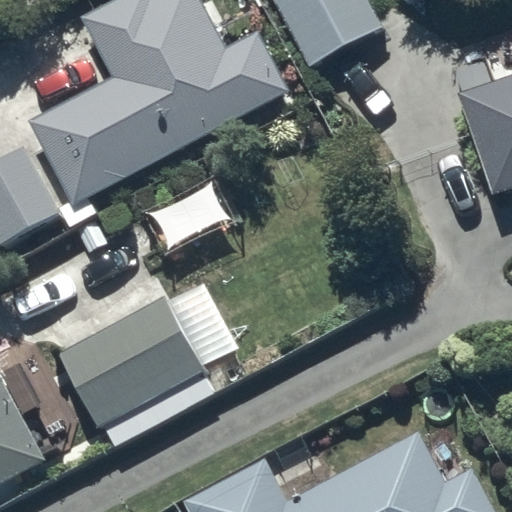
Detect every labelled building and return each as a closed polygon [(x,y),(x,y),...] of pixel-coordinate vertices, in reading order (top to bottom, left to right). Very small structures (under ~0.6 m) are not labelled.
[(98,208),(91,196),(294,84),(263,28),(230,46),(204,0),(119,0),(85,19),(115,73),(36,116),(46,135),(0,160),(0,231),(4,240),(62,208),(71,223),(98,208)] [(387,24),(374,0),(277,0),(312,64),(387,24)] [(511,73),(464,90),(497,190),(511,185),(511,73)] [(199,283),(61,349),(101,425),(104,423),(115,444),(211,394),(201,375),(209,371),(186,325),(214,311),(199,283)] [(0,482),(50,456),(0,363),(0,482)] [(271,457),(187,500),(193,511),(500,511),(475,463),(448,476),(422,427),(291,494),(271,457)]
